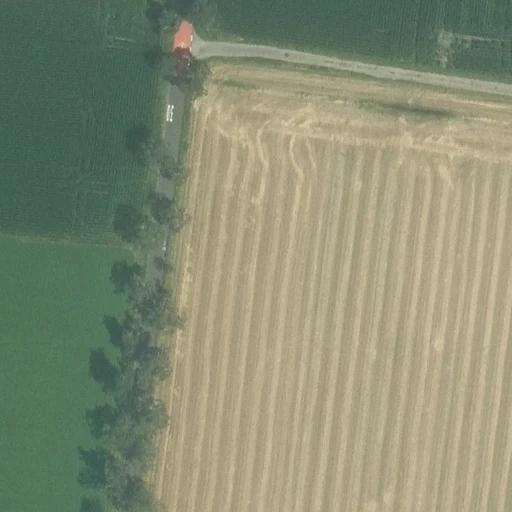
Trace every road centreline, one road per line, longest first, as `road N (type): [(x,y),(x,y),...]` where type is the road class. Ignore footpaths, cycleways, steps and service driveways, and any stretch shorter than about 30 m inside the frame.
road 1 (unclassified): [(188,0),(125,511)]
road 2 (track): [(181,58),(511,90)]
